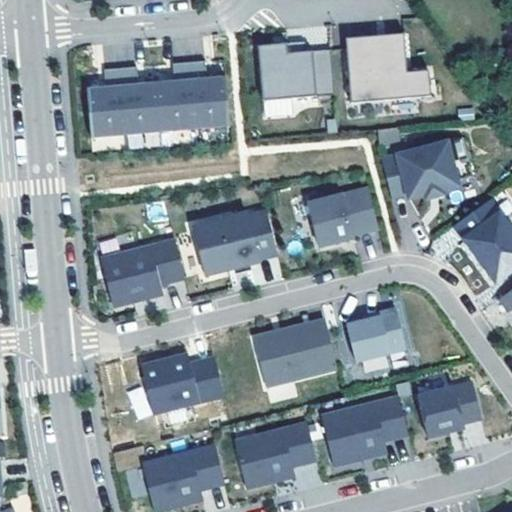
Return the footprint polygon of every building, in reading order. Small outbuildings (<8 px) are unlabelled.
[(346,49),(351,104),(431,97),(428,71),(407,72),(404,34),(373,36),(374,46),(346,49)] [(345,39),(346,49),(374,46),(373,36),(345,39)] [(305,42),(257,46),(262,101),(334,95),(331,50),(306,52),(305,42)] [(87,88),(91,137),(126,135),(229,126),(225,77),(207,79),(205,61),(173,64),(174,82),(138,84),(137,67),(104,70),(106,87),(87,88)] [(462,138),(381,159),(391,198),(406,194),(408,199),(422,195),(424,200),(443,195),(442,190),(458,186),(457,181),(472,177),(462,138)] [(378,229),(368,188),(308,203),(319,247),(354,238),(353,235),(378,229)] [(511,269),(511,228),(489,199),(453,226),(475,254),(477,252),(486,264),(484,266),(496,282),(511,269)] [(238,216),(194,227),(206,274),(233,268),(233,265),(277,254),(267,212),(239,219),(238,216)] [(175,240),(102,259),(114,307),(142,299),(140,295),(161,289),(160,284),(184,278),(175,240)] [(477,252),(475,254),(484,266),(486,264),(477,252)] [(140,295),(142,299),(163,294),(161,289),(140,295)] [(511,307),(511,291),(511,290),(502,296),(510,309),(511,307)] [(367,330),(349,334),(358,371),(408,358),(398,317),(384,321),(382,326),(367,330)] [(324,320),(298,327),(300,336),(327,329),(324,320)] [(384,321),(365,326),(367,330),(382,326),(384,321)] [(298,327),(254,338),(266,387),(337,369),(327,329),(300,336),(298,327)] [(141,367),(153,414),(224,396),(214,358),(190,364),(188,354),(141,367)] [(267,389),(271,403),(296,396),(293,382),(267,389)] [(472,382),(417,396),(427,437),(449,431),(448,427),(463,423),(481,418),(472,382)] [(128,390),(135,419),(151,415),(144,386),(128,390)] [(322,419),(334,466),(363,459),(361,452),(385,446),(384,441),(408,435),(399,397),(350,410),(350,412),(322,419)] [(229,443),(241,490),(270,482),(269,476),(293,469),(292,465),(316,458),(306,421),(258,433),(258,435),(229,443)] [(448,427),(449,431),(464,427),(463,423),(448,427)] [(142,466),(154,511),(182,505),(180,500),(201,494),(200,490),(224,483),(215,445),(168,457),(169,459),(142,466)] [(361,452),(363,459),(387,453),(385,446),(361,452)] [(269,476),(270,482),(295,476),(293,469),(269,476)] [(180,500),(182,505),(203,499),(201,494),(180,500)]
